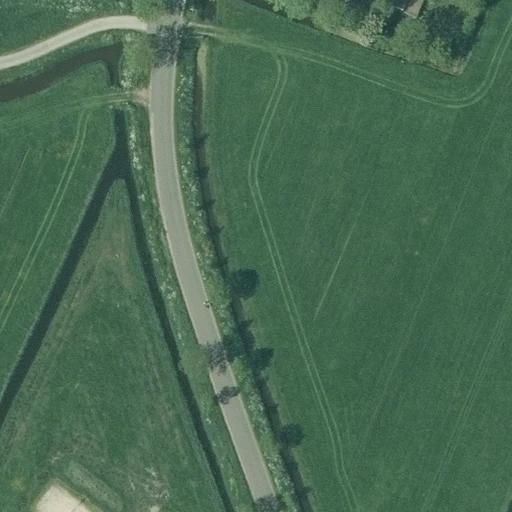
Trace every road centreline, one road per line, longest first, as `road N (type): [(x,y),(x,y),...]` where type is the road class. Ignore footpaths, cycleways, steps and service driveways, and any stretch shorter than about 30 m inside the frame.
road 1 (tertiary): [(270,511),(181,255),(162,134),(167,26)]
road 2 (unclassified): [(0,62),(95,26),(167,26)]
